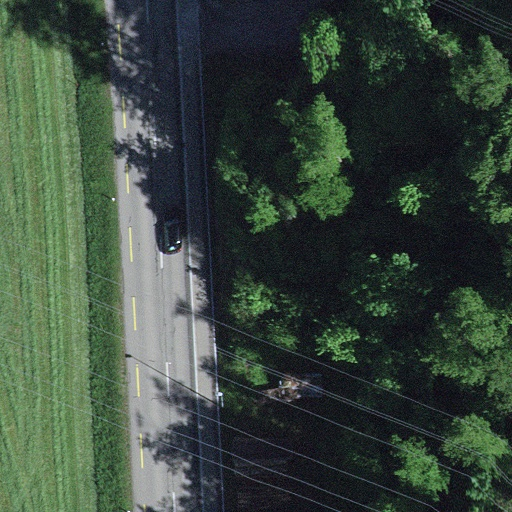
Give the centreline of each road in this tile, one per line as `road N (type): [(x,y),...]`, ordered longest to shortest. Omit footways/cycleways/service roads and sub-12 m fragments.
road 1 (primary): [(144,0),(175,511)]
road 2 (track): [(283,0),(247,18),(144,1)]
